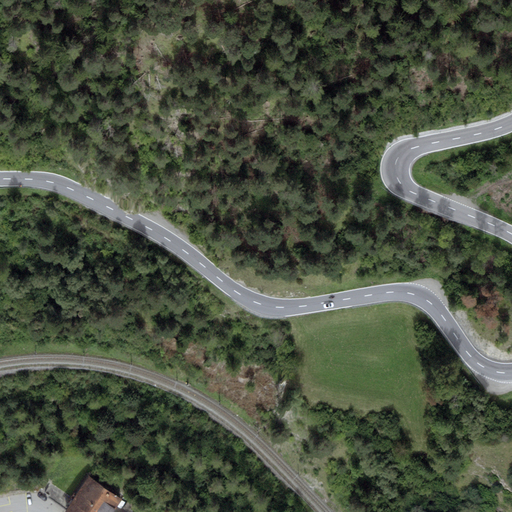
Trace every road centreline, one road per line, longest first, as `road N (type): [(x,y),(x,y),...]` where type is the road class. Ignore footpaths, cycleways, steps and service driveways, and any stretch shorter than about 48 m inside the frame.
road 1 (primary): [(511,373),(475,361),(441,314),(415,294),(265,305),(164,237),(76,191),(0,179)]
road 2 (primary): [(511,123),(410,149),(395,170),(411,192),(511,235)]
